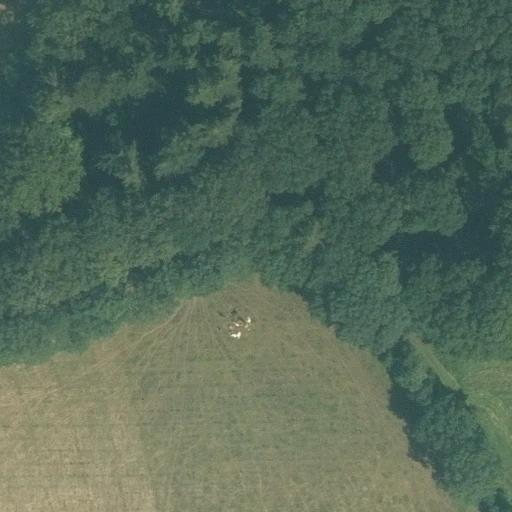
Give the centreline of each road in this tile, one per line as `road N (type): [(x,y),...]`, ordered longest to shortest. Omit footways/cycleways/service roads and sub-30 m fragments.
road 1 (track): [(376,296),(266,208),(239,204),(0,290)]
road 2 (track): [(502,511),(376,296)]
road 3 (track): [(266,208),(340,0)]
road 4 (track): [(511,315),(469,317),(376,296)]
